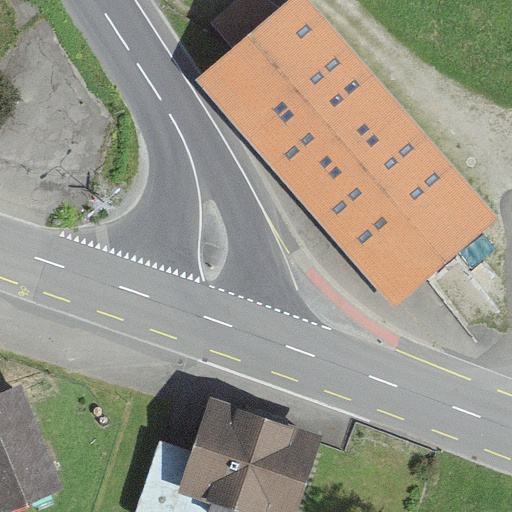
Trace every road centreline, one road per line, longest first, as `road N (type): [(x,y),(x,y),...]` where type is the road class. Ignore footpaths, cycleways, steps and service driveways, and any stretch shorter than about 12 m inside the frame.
road 1 (tertiary): [(198,317),(213,258),(209,196),(93,0)]
road 2 (primary): [(511,428),(198,317)]
road 3 (primary): [(0,247),(198,317)]
